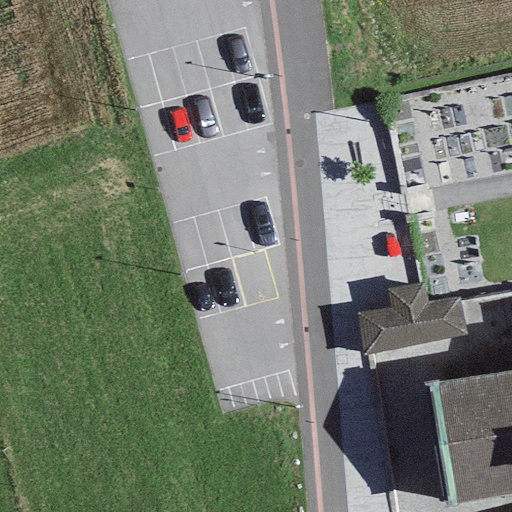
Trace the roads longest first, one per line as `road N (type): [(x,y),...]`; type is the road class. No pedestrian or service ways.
road 1 (residential): [(332,390),(291,0)]
road 2 (residential): [(332,390),(341,511)]
